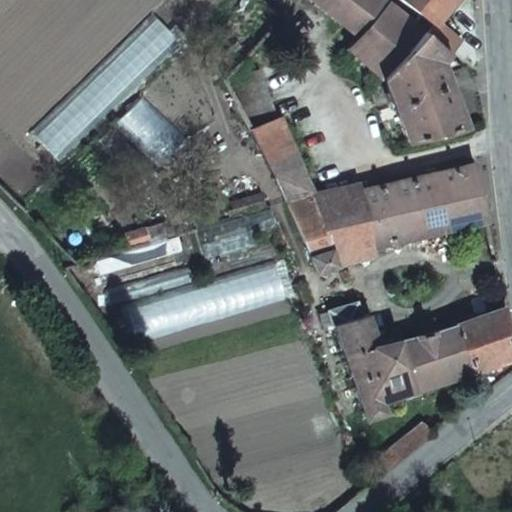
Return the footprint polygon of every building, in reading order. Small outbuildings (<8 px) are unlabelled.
[(234,0),(233,2),(265,29),(301,0),(234,0)] [(326,0),(308,0),(319,8),(326,0)] [(382,0),(326,0),(319,8),(358,38),(386,3),(382,0)] [(433,19),(448,0),(400,0),(420,15),(416,20),(426,28),(433,19)] [(423,31),(386,3),(358,38),(348,50),(374,71),(384,79),(423,31)] [(458,38),(433,19),(426,28),(423,31),(448,51),(458,38)] [(441,60),(448,51),(423,31),(384,79),(392,101),(395,108),(406,141),(465,126),(441,60)] [(232,81),(254,127),(278,114),(256,69),(232,81)] [(254,127),(251,129),(290,202),(317,276),(374,255),(373,248),(361,192),(358,185),(311,191),(282,112),(278,114),(254,127)] [(361,192),(373,248),(407,239),(401,212),(479,192),(477,181),(473,164),(361,192)] [(401,212),(407,239),(485,219),(479,192),(401,212)] [(356,303),(329,311),(367,422),(386,415),(383,406),(418,393),(400,339),(378,345),(368,315),(361,317),(356,303)] [(454,323),(472,373),(477,370),(511,357),(511,347),(504,307),(454,323)] [(400,339),(418,393),(472,373),(454,323),(448,326),(400,339)] [(375,461),(384,472),(428,437),(431,434),(421,422),(375,461)]
